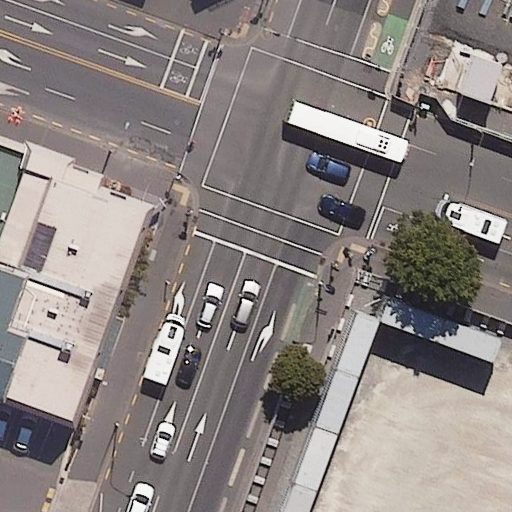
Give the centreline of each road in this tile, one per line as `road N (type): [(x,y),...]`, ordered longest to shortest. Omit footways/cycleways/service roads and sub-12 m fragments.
road 1 (trunk): [(155,511),(287,139)]
road 2 (tertiary): [(0,33),(287,139)]
road 3 (trunk): [(287,139),(511,219)]
road 4 (trunk): [(287,139),(338,0)]
